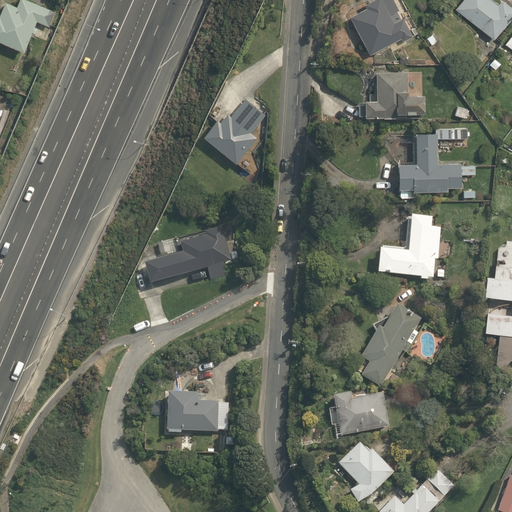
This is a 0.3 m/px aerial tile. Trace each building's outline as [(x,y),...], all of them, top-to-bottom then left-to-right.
[(2,10),(0,9),(0,42),(23,52),(36,22),(44,25),(52,8),(33,0),(17,0),(14,7),(5,3),(2,10)] [(367,5),(349,14),(369,55),(400,39),(403,44),(413,39),(392,0),(365,0),(367,5)] [(505,0),(501,6),(493,0),(461,0),(455,9),(495,39),(511,15),(511,3),(507,0),(505,0)] [(511,33),(503,47),(511,53),(511,33)] [(494,55),(487,67),(495,73),(503,62),(494,55)] [(416,69),(376,69),(375,92),(369,92),(369,98),(360,98),(360,117),(398,118),(398,115),(425,115),(426,93),(409,92),(409,85),(415,85),(416,69)] [(203,136),(237,164),(259,138),(252,132),(266,115),(246,98),(232,115),(228,113),(221,122),(217,119),(203,136)] [(461,188),(461,174),(474,174),(474,163),(461,163),(438,163),(438,132),(415,132),(415,164),(399,164),(399,188),(461,188)] [(511,155),(499,154),(499,163),(510,164),(511,155)] [(436,280),(444,219),(434,217),(408,214),(404,248),(381,245),(377,273),(436,280)] [(210,277),(233,271),(221,229),(177,242),(181,253),(143,264),(149,284),(207,267),(210,277)] [(511,362),(511,239),(507,239),(506,249),(498,248),(495,279),(486,278),(483,299),(511,302),(511,315),(511,318),(486,315),(484,335),(498,337),(495,360),(511,362)] [(422,319),(394,303),(362,356),(371,362),(362,376),(380,387),(422,319)] [(331,427),(337,426),(339,436),(390,426),(383,392),(365,396),(364,388),(331,395),(334,409),(328,410),(331,427)] [(219,417),(219,399),(195,399),(195,393),(166,393),(166,432),(229,432),(229,417),(219,417)] [(362,439),(336,463),(356,484),(348,491),(361,505),(394,473),(362,439)] [(378,511),(428,511),(456,484),(440,467),(408,500),(397,489),(376,510),(378,511)] [(511,511),(511,474),(511,475),(498,511),(500,511),(511,511)]
